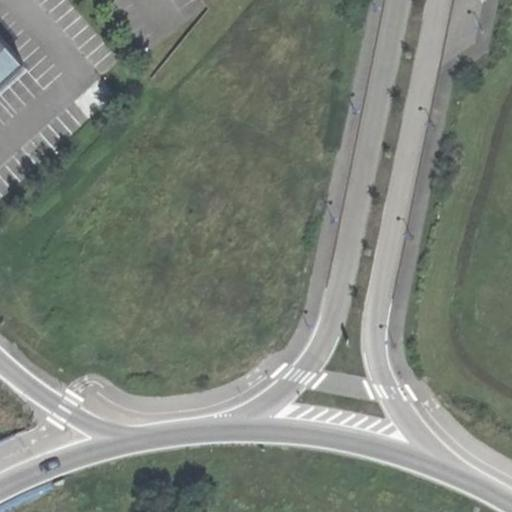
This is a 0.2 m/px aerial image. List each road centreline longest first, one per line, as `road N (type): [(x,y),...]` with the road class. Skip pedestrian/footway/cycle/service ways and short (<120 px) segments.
road 1 (unclassified): [(405,0),(339,314),(317,361),(242,422)]
road 2 (unclassified): [(419,453),(384,357),(381,314),(444,0)]
road 3 (secondary): [(419,453),(242,422)]
road 4 (trunk): [(126,436),(38,396),(0,358)]
road 5 (secondary): [(126,436),(0,484)]
